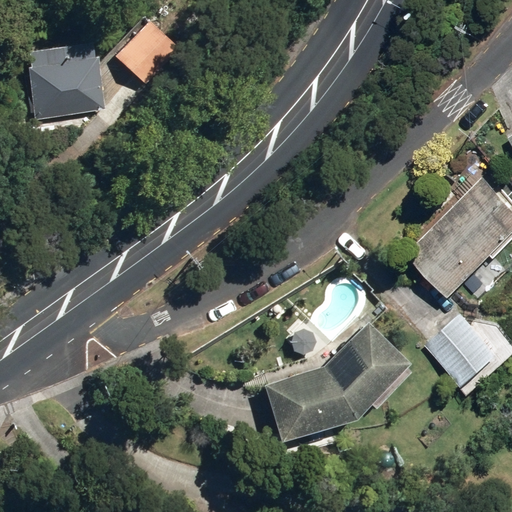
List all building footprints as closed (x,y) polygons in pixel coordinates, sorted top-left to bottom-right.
[(110,57),(141,84),(174,48),(143,21),(110,57)] [(21,68),(30,121),(100,109),(91,57),(87,57),(84,42),(21,52),(24,68),(21,68)] [(405,258),(448,299),(511,232),(511,210),(481,180),(405,258)] [(421,347),(456,386),(491,355),(456,316),(421,347)] [(254,386),(270,439),(345,416),(398,361),(359,323),(317,367),(254,386)]
